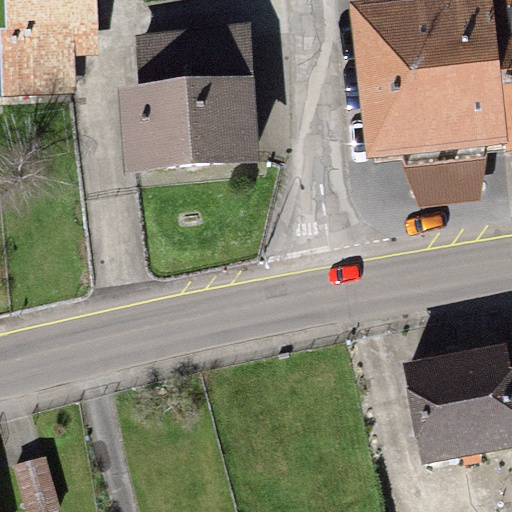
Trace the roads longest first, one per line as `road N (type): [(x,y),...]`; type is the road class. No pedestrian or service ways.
road 1 (secondary): [(324,294),(0,370)]
road 2 (residential): [(304,0),(324,294)]
road 3 (secondary): [(511,261),(324,294)]
